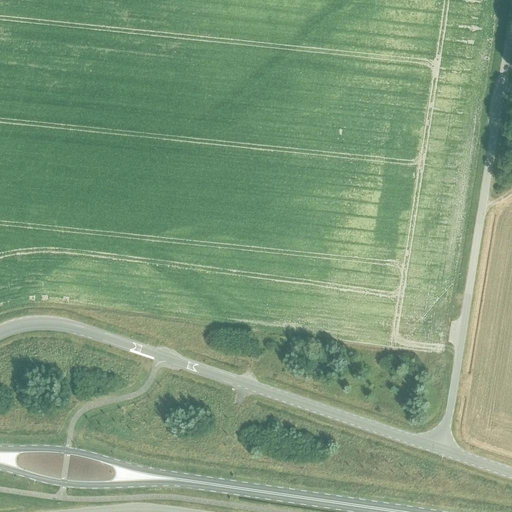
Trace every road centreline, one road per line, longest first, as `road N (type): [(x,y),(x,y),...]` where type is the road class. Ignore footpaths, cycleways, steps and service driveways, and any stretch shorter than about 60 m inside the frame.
road 1 (tertiary): [(0,332),(31,323),(78,328),(443,450)]
road 2 (unclassified): [(443,450),(511,21)]
road 3 (primary): [(399,511),(198,482)]
road 4 (primary): [(198,482),(68,451),(0,448)]
road 5 (primary): [(0,466),(63,483),(198,482)]
